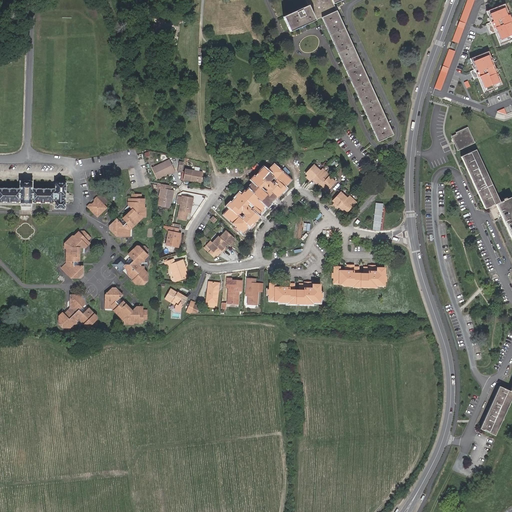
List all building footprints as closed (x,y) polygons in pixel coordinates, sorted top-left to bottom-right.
[(337,0),(305,0),(307,4),(283,15),(290,31),(321,17),(377,142),(391,135),(331,3),(337,0)] [(511,22),(504,3),(486,10),(500,44),(511,39),(511,22)] [(488,51),(470,59),(484,92),(502,85),(488,51)] [(457,134),(452,137),(458,150),(473,143),(467,129),(457,134)] [(475,151),(461,157),(485,209),(496,204),(511,239),(511,204),(509,198),(498,203),(475,151)] [(165,165),(171,164),(168,154),(151,159),(154,171),(166,168),(165,165)] [(312,177),(314,175),(322,167),(316,160),(307,169),(310,172),(309,173),(312,177)] [(265,180),(277,193),(278,195),(288,185),(286,184),(288,181),(287,180),(290,177),(275,162),(270,167),(267,165),(265,168),(263,167),(253,176),(256,179),(244,191),(243,191),(241,193),(240,192),(230,202),(232,204),(227,209),(245,227),(247,224),(249,226),(255,220),(256,221),(261,215),(258,212),(247,201),(251,197),(262,208),(263,210),(275,198),(274,196),(261,184),(265,180)] [(187,164),(185,174),(201,178),(204,167),(187,164)] [(318,178),(321,181),(330,172),(332,171),(324,164),(322,167),(314,175),(317,178),(318,178)] [(330,172),(321,181),(325,184),(324,186),(327,188),(337,179),(330,172)] [(170,179),(157,177),(156,184),(159,184),(158,191),(160,192),(160,195),(162,196),(161,199),(169,200),(170,193),(171,194),(172,186),(169,186),(170,179)] [(274,196),(277,193),(265,180),(261,184),(274,196)] [(55,208),(65,208),(65,183),(55,182),(55,189),(33,189),(20,189),(0,188),(0,202),(55,203),(55,208)] [(337,205),(339,203),(348,194),(342,188),(333,197),(336,200),(334,202),(335,203),(334,203),(337,205)] [(186,205),(189,206),(193,193),(183,190),(179,202),(177,210),(184,212),(186,205)] [(348,194),(339,203),(343,206),(346,204),(349,206),(357,199),(350,192),(348,194)] [(111,223),(111,230),(116,235),(130,236),(130,228),(144,215),(146,215),(147,206),(145,206),(145,198),(141,198),(141,194),(132,193),(132,198),(129,198),(128,204),(132,208),(124,217),(125,218),(121,222),(116,217),(111,223)] [(89,203),(86,206),(97,216),(106,206),(96,196),(94,198),(94,201),(92,203),(89,203)] [(247,201),(258,212),(262,208),(251,197),(247,201)] [(225,235),(232,242),(234,244),(237,241),(236,239),(239,236),(231,228),(225,235)] [(91,237),(84,231),(83,232),(80,232),(79,231),(71,237),(70,236),(64,242),(66,245),(66,248),(66,264),(61,268),(71,277),(77,277),(84,271),(84,265),(77,265),(77,260),(80,260),(80,247),(82,247),(85,244),(87,246),(90,243),(87,240),(91,237)] [(165,233),(164,245),(175,246),(176,234),(165,233)] [(229,246),(232,242),(225,235),(224,233),(217,240),(227,250),(228,251),(231,248),(229,246)] [(224,252),(227,250),(217,240),(216,239),(209,245),(219,254),(223,251),(224,252)] [(132,255),(126,260),(121,255),(112,263),(120,272),(125,267),(126,268),(127,272),(133,279),(132,280),(137,284),(144,284),(148,279),(147,273),(143,268),(144,259),(148,255),(148,249),(144,245),(137,245),(129,253),(132,255)] [(168,260),(171,272),(174,271),(176,277),(185,274),(183,264),(184,264),(181,255),(174,257),(173,254),(163,256),(164,260),(168,260)] [(349,289),(369,289),(369,288),(375,288),(375,285),(377,285),(377,269),(356,268),(356,274),(350,273),(350,268),(337,267),(337,271),(332,271),(332,267),(328,267),(327,285),(337,285),(337,286),(343,286),(343,285),(347,285),(347,286),(349,286),(349,289)] [(223,281),(226,282),(222,298),(231,299),(234,287),(237,287),(238,278),(228,276),(229,275),(224,274),(223,281)] [(249,282),(250,277),(245,276),(242,293),(244,293),(243,302),(252,304),(255,283),(253,283),(249,282)] [(215,279),(206,277),(201,296),(211,298),(215,279)] [(177,305),(177,303),(184,292),(174,286),(173,288),(166,284),(160,293),(172,300),(171,301),(171,305),(177,305)] [(314,286),(293,286),(293,290),(288,290),(288,286),(274,285),(274,288),(269,288),(269,285),(262,285),(262,301),(272,302),(272,304),(280,304),(280,300),(283,300),(283,302),(285,302),(285,303),(305,304),(305,302),(311,303),(311,301),(313,301),(314,286)] [(118,289),(111,289),(105,294),(105,308),(112,308),(125,321),(125,323),(135,324),(135,322),(143,322),(144,318),(148,318),(148,309),(143,309),(143,306),(137,305),(137,308),(134,308),(132,310),(120,297),(123,294),(118,289)] [(93,316),(95,314),(89,308),(85,311),(81,306),(85,303),(85,298),(81,295),(74,294),(70,297),(70,308),(64,314),(62,312),(59,316),(58,324),(60,324),(63,327),(71,327),(73,324),(84,324),(89,328),(94,328),(97,324),(97,319),(93,316)] [(178,308),(182,310),(186,302),(187,301),(183,299),(178,308)] [(182,310),(181,311),(187,311),(191,304),(186,302),(182,310)] [(511,386),(510,391),(499,386),(480,429),(494,434),(511,394),(511,386)]
